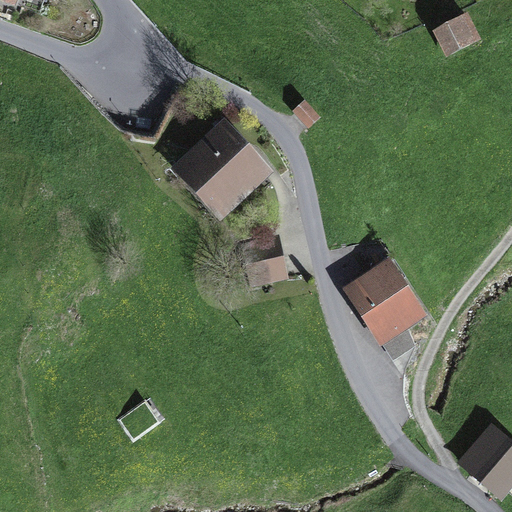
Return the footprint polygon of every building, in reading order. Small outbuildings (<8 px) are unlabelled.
[(472,20),(435,32),(444,60),(481,48),(472,20)] [(229,129),(172,179),(218,231),(275,182),(229,129)] [(253,292),(288,287),(284,255),(249,260),(253,292)] [(396,271),(351,301),(387,356),(433,326),(396,271)] [(157,430),(145,408),(121,421),(132,443),(157,430)] [(511,435),(493,421),(459,462),(500,495),(511,480),(511,435)]
